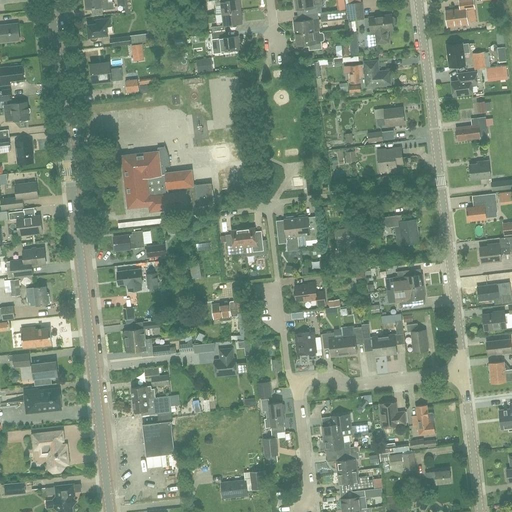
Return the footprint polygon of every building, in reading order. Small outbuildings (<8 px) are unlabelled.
[(85,0),(86,9),(102,8),(102,11),(115,9),(114,2),(112,2),(112,0),(85,0)] [(228,0),(208,0),(209,1),(215,1),(216,7),(221,6),(222,14),(242,12),(240,0),(237,0),(228,1),(228,0)] [(294,0),(296,10),(308,9),(309,15),(318,14),(322,13),(321,7),(315,8),(314,2),(316,2),(317,0),(294,0)] [(467,9),(475,7),(474,0),(467,0),(460,1),(461,10),(446,12),(449,26),(468,23),(467,9)] [(364,19),(361,3),(349,5),(351,21),(364,19)] [(343,11),(322,13),(322,22),(344,19),(343,11)] [(212,27),(213,34),(226,32),(225,26),(243,24),(242,12),(222,14),(224,26),(212,27)] [(295,22),(295,35),(320,32),(319,19),(318,14),(309,15),(305,15),(306,21),(295,22)] [(371,33),(375,32),(377,44),(389,43),(387,31),(393,30),(393,25),(394,24),(395,23),(395,19),(393,18),(392,18),(391,15),(370,18),(371,33)] [(105,27),(110,26),(109,19),(97,21),(97,25),(88,26),(90,38),(90,39),(91,40),(92,42),(94,42),(96,42),(97,41),(98,39),(99,38),(98,36),(106,35),(105,27)] [(0,42),(20,40),(18,24),(0,25),(0,42)] [(226,38),(226,32),(213,34),(212,34),(212,39),(219,38),(221,52),(240,49),(239,36),(226,38)] [(322,43),(321,43),(321,42),(323,41),(325,40),(324,34),(322,33),(320,33),(320,32),(295,35),(296,47),(309,45),(309,50),(322,49),(322,43)] [(111,47),(132,44),(131,35),(110,38),(111,47)] [(474,43),(469,44),(469,43),(460,44),(460,43),(448,45),(450,62),(455,61),(456,66),(466,64),(465,53),(476,51),(474,43)] [(507,62),(505,47),(497,48),(499,62),(507,62)] [(485,52),(474,53),(476,69),(486,68),(485,52)] [(196,60),(198,73),(213,71),(212,63),(211,58),(201,60),(196,60)] [(360,84),(360,79),(364,78),(364,74),(366,74),(367,87),(391,85),(390,72),(379,73),(378,62),(365,63),(365,70),(363,70),(363,65),(345,67),(345,73),(350,73),(352,84),(358,84),(360,84)] [(120,68),(110,69),(109,63),(92,65),(92,67),(90,67),(91,73),(93,73),(94,83),(105,82),(112,81),(112,80),(121,79),(120,68)] [(490,81),(510,78),(508,65),(488,68),(490,81)] [(10,80),(24,78),(22,66),(8,67),(0,67),(0,78),(1,84),(10,83),(10,80)] [(473,84),(478,84),(477,72),(464,74),(464,80),(453,82),(454,95),(474,92),(473,84)] [(127,92),(139,91),(138,80),(126,81),(127,92)] [(339,92),(349,91),(348,83),(338,85),(339,92)] [(8,90),(0,90),(0,100),(9,99),(8,90)] [(20,122),(20,121),(29,120),(27,102),(12,104),(12,105),(4,105),(6,118),(6,122),(14,121),(15,121),(16,123),(20,122)] [(485,103),(485,102),(478,103),(479,111),(492,109),(491,102),(485,103)] [(377,111),(378,119),(378,125),(386,124),(386,126),(405,123),(403,108),(385,110),(377,111)] [(457,127),(459,140),(489,136),(486,116),(472,118),(473,125),(457,127)] [(369,143),(383,141),(382,131),(368,133),(369,143)] [(0,152),(12,151),(10,137),(0,137),(0,152)] [(19,164),(33,162),(32,149),(33,149),(32,140),(16,142),(19,164)] [(396,164),(403,164),(401,148),(393,149),(393,150),(386,151),(386,150),(378,151),(381,174),(397,173),(396,164)] [(348,163),(356,162),(355,151),(346,152),(348,163)] [(196,207),(196,202),(195,195),(200,194),(201,204),(215,202),(211,169),(197,170),(198,180),(193,180),(192,170),(161,174),(159,152),(122,156),(128,209),(149,206),(150,212),(188,207),(196,207)] [(472,179),(491,177),(489,161),(482,162),(482,164),(470,165),(472,179)] [(511,179),(506,180),(491,182),(492,191),(507,189),(511,188),(511,179)] [(16,185),(17,197),(0,199),(2,210),(9,209),(9,210),(23,208),(23,206),(23,200),(38,198),(36,182),(16,185)] [(497,217),(496,211),(497,211),(495,195),(484,196),(484,202),(475,203),(476,206),(467,207),(468,221),(487,219),(487,218),(497,217)] [(23,208),(9,210),(10,219),(17,219),(19,236),(42,233),(40,216),(25,218),(24,212),(23,208)] [(0,220),(8,220),(7,212),(0,212),(0,220)] [(298,218),(296,218),(298,236),(305,235),(306,241),(317,240),(316,229),(310,230),(308,217),(306,217),(306,216),(305,215),(298,216),(298,217),(298,218)] [(403,245),(419,243),(416,219),(402,221),(401,215),(383,218),(383,224),(387,228),(395,227),(396,233),(401,233),(403,245)] [(298,236),(296,218),(295,218),(294,217),(293,216),(286,217),(286,218),(286,219),(284,220),(286,233),(280,233),(281,244),(292,243),(291,237),(298,236)] [(511,222),(503,223),(504,236),(511,234),(511,222)] [(171,232),(177,236),(182,229),(176,224),(168,225),(169,230),(173,230),(171,232)] [(266,242),(263,242),(262,240),(256,241),(255,228),(243,230),(245,247),(252,246),(253,252),(264,251),(264,250),(267,250),(266,242)] [(356,244),(355,240),(357,240),(355,228),(335,230),(337,247),(356,244)] [(245,247),(243,230),(231,231),(233,243),(226,244),(228,255),(246,253),(245,247)] [(143,233),(130,234),(114,236),(115,251),(131,249),(131,247),(140,246),(141,247),(145,247),(143,233)] [(166,244),(147,246),(148,258),(167,255),(166,244)] [(501,254),(511,253),(510,246),(500,247),(499,244),(492,245),(492,247),(480,248),(482,262),(501,260),(501,254)] [(7,262),(9,278),(33,275),(31,266),(46,264),(44,248),(23,251),(24,260),(7,262)] [(142,289),(141,283),(142,283),(141,269),(117,272),(119,285),(128,284),(129,291),(142,289)] [(394,277),(395,290),(424,287),(423,274),(411,276),(410,270),(397,271),(398,277),(394,277)] [(157,273),(146,274),(148,289),(159,288),(157,273)] [(5,293),(12,292),(12,296),(20,295),(19,279),(11,280),(4,281),(5,293)] [(241,280),(242,287),(233,288),(234,303),(230,303),(229,303),(213,305),(214,319),(222,319),(222,321),(231,320),(231,317),(238,316),(238,315),(245,314),(243,287),(245,287),(244,279),(241,280)] [(295,287),(296,295),(297,302),(317,299),(318,307),(326,306),(324,292),(316,293),(315,283),(309,284),(309,286),(295,287)] [(480,300),(499,298),(497,284),(478,286),(480,300)] [(31,306),(37,305),(48,304),(48,303),(51,303),(50,294),(47,294),(46,286),(26,288),(28,303),(30,303),(31,306)] [(424,287),(395,290),(396,302),(401,301),(401,307),(415,305),(414,300),(426,299),(424,287)] [(138,298),(140,310),(148,309),(146,297),(138,298)] [(370,315),(380,313),(379,305),(369,306),(370,315)] [(15,319),(13,306),(1,307),(3,320),(15,319)] [(485,330),(507,327),(505,311),(497,312),(497,313),(483,315),(485,330)] [(144,322),(146,322),(147,328),(164,326),(163,320),(162,320),(161,314),(143,316),(144,322)] [(251,339),(248,314),(242,315),(243,322),(241,322),(242,334),(245,334),(246,340),(251,339)] [(397,335),(404,334),(402,320),(395,321),(397,335)] [(414,352),(428,350),(425,329),(418,330),(417,323),(406,325),(407,332),(411,332),(414,352)] [(364,338),(370,337),(369,324),(362,325),(362,327),(364,338)] [(364,344),(364,338),(362,327),(354,328),(354,330),(348,331),(349,336),(342,337),(344,355),(357,353),(356,345),(364,344)] [(23,347),(52,344),(51,328),(36,330),(36,328),(21,329),(23,347)] [(125,331),(126,341),(145,339),(144,328),(125,331)] [(201,345),(205,335),(199,332),(195,342),(201,345)] [(307,354),(316,353),(313,333),(305,334),(296,335),(298,355),(307,354)] [(344,355),(342,337),(335,338),(335,333),(323,334),(325,349),(330,348),(331,356),(344,355)] [(386,355),(397,354),(394,334),(384,336),(386,355)] [(386,355),(384,336),(372,337),(375,357),(386,355)] [(152,343),(151,338),(145,339),(126,341),(127,352),(149,350),(148,344),(152,343)] [(511,351),(511,339),(487,342),(488,354),(511,351)] [(169,347),(166,347),(154,349),(155,356),(170,354),(169,347)] [(221,360),(215,360),(217,375),(237,373),(235,358),(233,359),(232,349),(220,350),(221,360)] [(30,366),(29,353),(9,356),(9,361),(13,360),(14,368),(30,366)] [(57,374),(58,374),(56,360),(33,363),(34,377),(43,376),(44,385),(52,384),(52,379),(57,378),(57,374)] [(511,369),(505,370),(504,361),(489,363),(491,383),(506,381),(511,379),(511,369)] [(150,376),(160,375),(159,367),(149,368),(150,376)] [(169,375),(152,377),(154,386),(170,384),(169,375)] [(256,383),(258,399),(272,397),(270,382),(256,383)] [(132,388),(133,400),(156,397),(155,388),(152,389),(151,385),(149,386),(149,385),(145,386),(132,388)] [(25,391),(28,412),(62,409),(60,390),(39,392),(38,389),(25,391)] [(159,414),(172,412),(170,395),(156,397),(133,400),(135,413),(141,412),(142,415),(157,413),(159,414)] [(269,399),(261,400),(263,410),(266,410),(267,418),(270,417),(271,418),(284,417),(283,414),(285,414),(285,413),(285,405),(284,404),(282,404),(282,402),(270,404),(269,399)] [(404,411),(398,412),(399,414),(397,415),(395,402),(381,404),(383,427),(398,425),(398,424),(406,423),(404,411)] [(511,410),(500,411),(502,429),(511,428),(511,404),(511,405),(511,410)] [(435,422),(434,414),(432,413),(428,413),(427,405),(416,406),(417,415),(412,416),(413,425),(418,424),(418,430),(419,436),(435,434),(434,430),(433,423),(435,422)] [(173,421),(172,412),(159,414),(158,415),(159,422),(143,424),(147,456),(148,469),(162,467),(161,455),(175,453),(171,422),(173,421)] [(331,416),(332,424),(322,426),(323,438),(343,436),(343,430),(352,429),(350,414),(345,414),(331,416)] [(284,417),(271,418),(271,419),(265,419),(266,428),(272,427),(273,437),(265,438),(267,454),(277,453),(276,438),(278,437),(277,432),(284,431),(284,425),(285,425),(284,417)] [(49,466),(49,469),(53,472),(60,471),(64,467),(63,465),(69,464),(68,461),(67,461),(66,457),(68,457),(67,453),(64,451),(64,448),(60,444),(59,441),(55,441),(54,433),(33,435),(35,450),(49,448),(50,460),(51,460),(48,464),(49,466)] [(343,436),(323,438),(325,450),(337,449),(338,455),(357,453),(357,452),(359,452),(358,446),(350,447),(349,436),(343,436)] [(412,449),(425,448),(424,441),(423,439),(411,441),(412,449)] [(403,452),(409,451),(409,444),(398,446),(399,453),(403,452)] [(391,466),(404,464),(405,471),(416,469),(414,452),(390,455),(391,466)] [(357,453),(338,455),(338,460),(336,460),(338,472),(357,470),(356,458),(358,458),(357,453)] [(252,490),(266,488),(264,470),(250,472),(252,490)] [(357,470),(338,472),(339,485),(349,484),(350,489),(374,487),(373,480),(368,480),(368,476),(358,477),(357,470)] [(437,484),(451,482),(450,470),(425,473),(426,479),(436,478),(437,484)] [(223,498),(247,495),(246,479),(222,482),(223,498)] [(26,494),(25,482),(4,484),(5,495),(26,494)] [(46,509),(56,508),(59,510),(58,511),(72,511),(72,507),(76,501),(72,498),(74,495),(74,492),(73,484),(56,486),(56,494),(58,495),(53,501),(46,502),(46,509)] [(367,508),(366,495),(365,489),(352,491),(353,497),(341,498),(343,510),(361,508),(361,509),(367,508)] [(371,508),(379,507),(378,501),(387,500),(386,491),(380,492),(380,496),(370,497),(371,508)]
